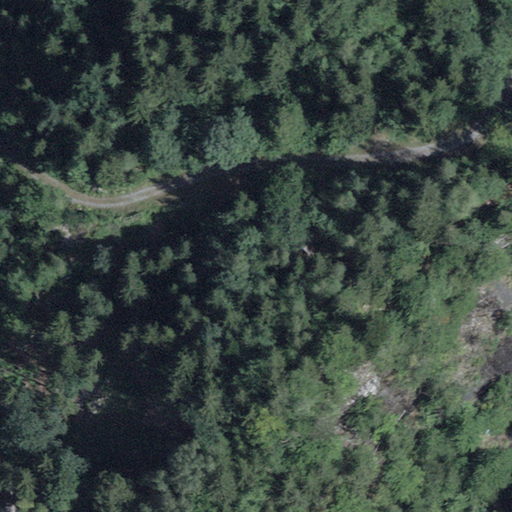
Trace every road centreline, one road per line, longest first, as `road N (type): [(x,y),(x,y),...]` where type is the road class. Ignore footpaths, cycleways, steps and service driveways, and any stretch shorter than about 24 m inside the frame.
road 1 (track): [(0,134),(46,180),(87,199),(118,202),(241,162),(439,150),(482,126),(511,89)]
road 2 (track): [(423,153),(66,285),(45,277),(32,253),(0,232)]
road 3 (track): [(423,153),(463,107),(482,0)]
